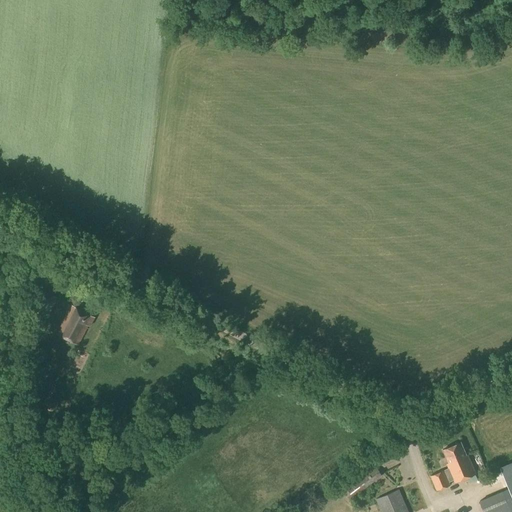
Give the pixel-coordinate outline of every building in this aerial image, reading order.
[(47,319),(57,298),(39,289),(28,309),(47,319)] [(90,326),(94,318),(71,306),(56,334),(78,345),(88,325),(90,326)] [(466,456),(460,443),(443,450),(448,464),(447,464),(448,469),(430,476),(436,491),(450,485),(449,483),(453,481),(454,483),(476,474),(468,455),(466,456)] [(349,500),(381,475),(374,465),(341,489),(349,500)] [(483,511),(511,511),(511,486),(479,501),(483,511)] [(407,511),(398,489),(375,499),(380,511),(407,511)]
